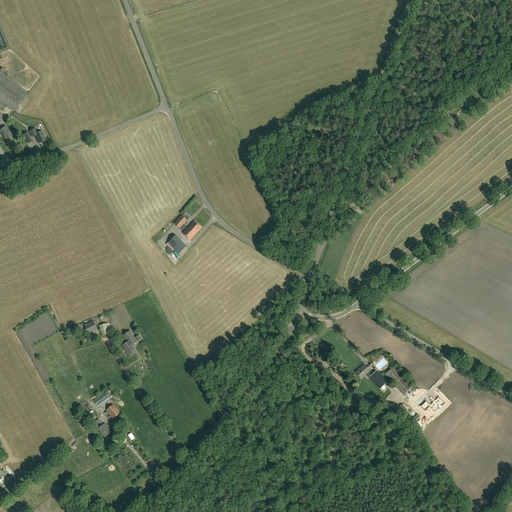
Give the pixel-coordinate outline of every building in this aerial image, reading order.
[(14,111),(27,95),(0,74),(0,108),(3,111),(7,106),(14,111)] [(4,128),(0,122),(2,121),(0,118),(0,131),(7,141),(13,136),(6,126),(4,128)] [(38,132),(36,128),(29,132),(32,138),(35,136),(39,144),(47,140),(42,130),(38,132)] [(31,137),(28,132),(23,134),(26,140),(28,144),(33,141),(31,137)] [(183,231),(186,228),(183,225),(187,220),(182,216),(175,224),(183,231)] [(190,241),(202,228),(194,221),(183,234),(190,241)] [(178,255),(186,248),(175,236),(168,243),(178,255)] [(174,252),(172,254),(178,262),(180,260),(174,252)] [(93,323),(87,326),(90,331),(96,328),(93,323)] [(105,335),(112,333),(110,328),(107,329),(106,325),(103,326),(103,328),(100,329),(101,332),(104,332),(105,335)] [(130,331),(123,336),(127,343),(122,346),(129,357),(136,353),(132,346),(137,342),(135,338),(130,331)] [(326,363),(334,369),(337,366),(329,360),(326,363)] [(382,371),(389,363),(385,360),(378,367),(382,371)] [(374,375),(365,365),(356,373),(361,379),(366,374),(380,389),(387,382),(377,371),(374,375)] [(416,408),(424,401),(393,368),(385,375),(416,408)] [(106,404),(105,402),(109,399),(112,402),(115,401),(112,397),(114,396),(110,390),(106,393),(105,392),(94,400),(99,408),(106,404)] [(405,412),(407,411),(402,404),(399,406),(405,412)] [(120,413),(113,405),(106,410),(113,419),(120,413)] [(99,420),(94,424),(105,438),(112,432),(105,424),(103,426),(100,423),(101,423),(99,420)] [(80,499),(73,493),(69,498),(71,500),(69,502),(74,506),(80,499)]
